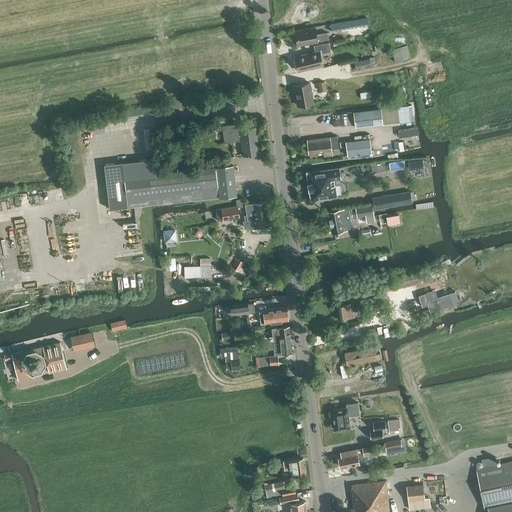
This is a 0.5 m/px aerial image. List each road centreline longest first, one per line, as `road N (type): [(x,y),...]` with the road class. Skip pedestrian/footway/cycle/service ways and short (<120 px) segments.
road 1 (tertiary): [(326,511),(263,0)]
road 2 (track): [(383,0),(418,39),(416,61),(272,82)]
road 3 (track): [(511,445),(478,450),(454,468),(322,485)]
road 4 (track): [(159,46),(166,17),(18,29)]
